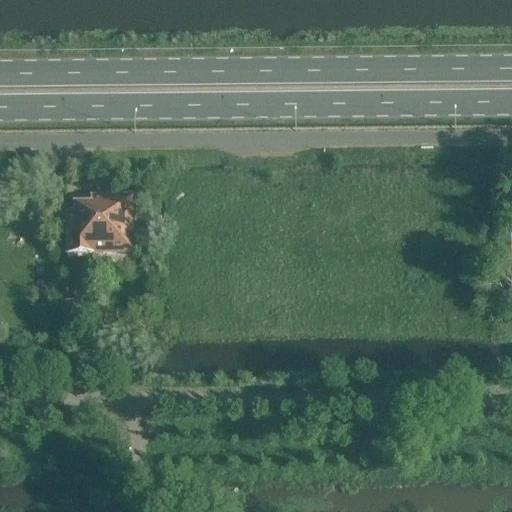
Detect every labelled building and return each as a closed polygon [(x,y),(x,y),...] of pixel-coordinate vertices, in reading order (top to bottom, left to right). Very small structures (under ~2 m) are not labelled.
[(92,214),(68,214),(68,254),(85,254),(92,254),(134,254),(133,196),(92,197),(92,201),(92,214)] [(511,272),(511,222),(499,222),(498,272),(511,272)] [(511,285),(511,276),(495,277),(495,286),(511,285)] [(70,331),(70,330),(71,307),(71,304),(58,303),(58,330),(70,331)] [(81,331),(82,307),(71,307),(70,330),(81,331)]
